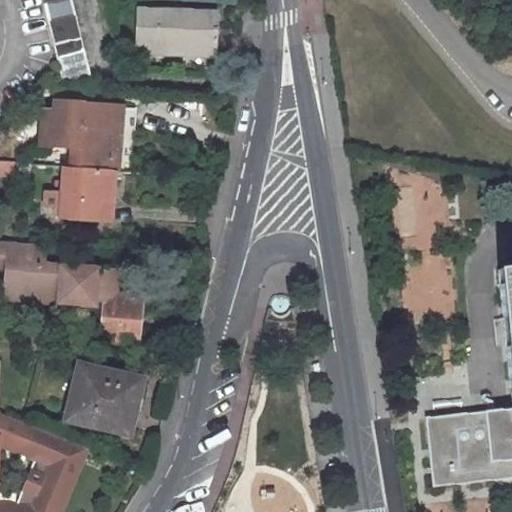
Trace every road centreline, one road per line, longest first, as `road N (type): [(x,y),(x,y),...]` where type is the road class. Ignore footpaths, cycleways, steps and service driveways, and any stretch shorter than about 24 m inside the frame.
road 1 (tertiary): [(346,409),(281,0)]
road 2 (tertiary): [(277,0),(243,257),(214,368)]
road 3 (tertiary): [(346,409),(311,256),(298,242),(275,242),(253,258),(240,317),(214,368)]
road 4 (tertiary): [(214,368),(156,511)]
